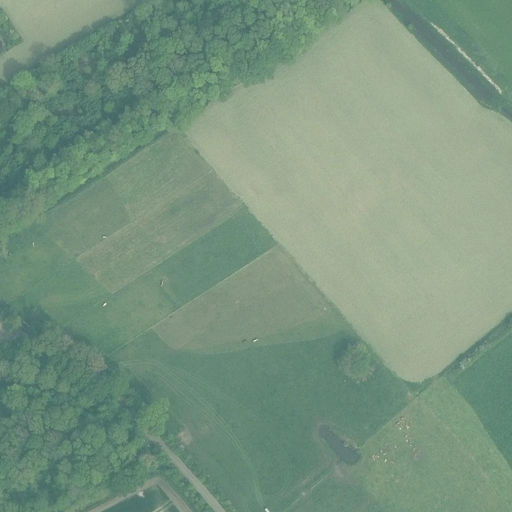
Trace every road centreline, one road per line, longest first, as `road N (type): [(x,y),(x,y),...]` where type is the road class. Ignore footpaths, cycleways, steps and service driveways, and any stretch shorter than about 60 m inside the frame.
road 1 (track): [(337,0),(0,223)]
road 2 (tertiary): [(217,511),(95,379),(0,327)]
road 3 (track): [(196,0),(171,50),(148,73),(41,91),(17,100),(0,123)]
